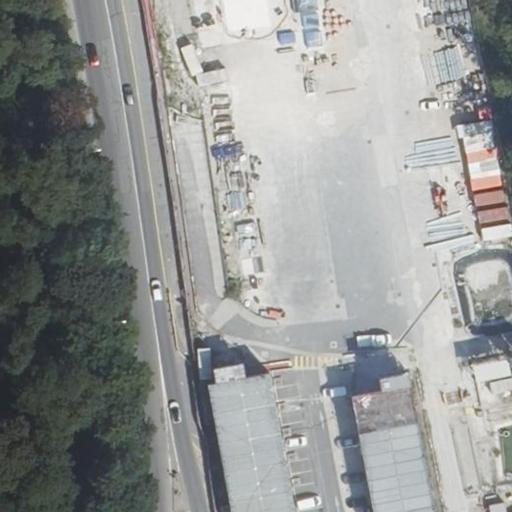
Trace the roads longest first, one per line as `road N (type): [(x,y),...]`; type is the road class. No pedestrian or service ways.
road 1 (primary): [(202,511),(122,0)]
road 2 (primary): [(89,0),(161,511)]
